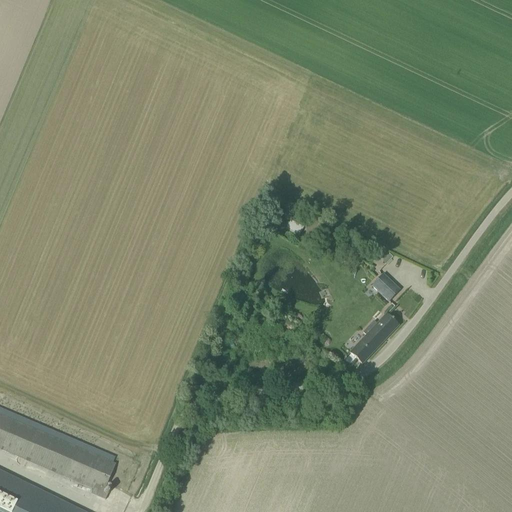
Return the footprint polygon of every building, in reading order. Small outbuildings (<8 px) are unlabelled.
[(326,223),(313,216),(298,244),(311,250),(326,223)] [(291,219),(286,229),(299,236),(304,226),(291,219)] [(399,291),(382,275),(371,286),(388,303),(399,291)] [(362,365),(398,326),(386,314),(373,328),(370,326),(363,333),(366,336),(349,353),(362,365)] [(349,357),(344,362),(349,366),(353,361),(355,359),(351,355),(349,357)] [(0,415),(0,449),(93,489),(91,494),(105,500),(107,495),(103,493),(115,465),(0,415)] [(82,511),(0,472),(0,511),(82,511)]
